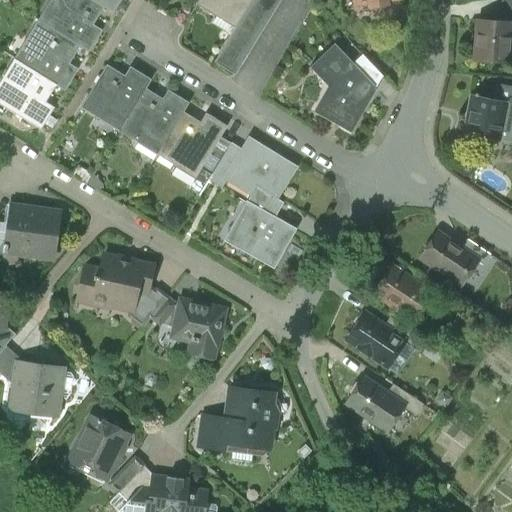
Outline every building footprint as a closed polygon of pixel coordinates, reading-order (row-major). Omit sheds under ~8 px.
[(113,13),(91,0),(50,0),(50,1),(59,6),(48,24),(39,19),(38,20),(89,52),(102,30),(93,25),(103,9),(112,14),(113,13)] [(91,0),(113,13),(120,0),(91,0)] [(199,0),(197,5),(235,29),(252,0),(199,0)] [(252,0),(235,29),(214,63),(235,75),(235,73),(280,0),(252,0)] [(511,0),(501,0),(501,12),(511,12),(511,0)] [(89,52),(38,20),(26,40),(35,45),(24,63),(15,58),(14,59),(65,90),(78,69),(69,64),(79,48),(88,53),(89,52)] [(511,23),(477,21),(474,61),(509,64),(510,41),(511,23)] [(353,64),(334,44),(310,68),(311,69),(316,64),(334,83),(317,112),(314,110),(313,112),(351,134),(352,132),(349,130),(370,95),(366,93),(369,89),(372,85),(353,64)] [(383,77),(362,55),(353,64),(372,85),(373,84),(372,83),(379,77),(381,78),(383,77)] [(65,90),(14,59),(2,79),(11,84),(0,101),(0,104),(41,130),(55,108),(46,102),(56,87),(64,92),(65,90)] [(107,65),(81,108),(119,131),(150,80),(130,67),(125,76),(107,65)] [(150,80),(119,131),(157,155),(188,103),(168,91),(162,99),(147,90),(152,81),(150,80)] [(498,101),(472,95),(464,133),(500,141),(500,140),(511,142),(511,89),(500,87),(498,101)] [(195,120),(184,113),(190,104),(188,103),(157,155),(176,167),(181,158),(201,169),(215,146),(217,142),(227,127),(206,114),(201,122),(195,120)] [(294,168),(248,140),(247,143),(239,156),(229,173),(230,174),(256,190),(258,187),(276,198),(294,168)] [(228,149),(217,142),(215,146),(201,169),(211,176),(228,149)] [(211,176),(208,180),(221,188),(230,174),(229,173),(239,156),(228,149),(211,176)] [(278,199),(258,187),(256,190),(248,205),(268,217),(268,216),(278,199)] [(248,205),(247,204),(227,240),(273,266),(293,230),(268,216),(268,217),(248,205)] [(60,213),(11,206),(8,224),(0,222),(0,242),(2,243),(1,252),(35,257),(36,252),(54,255),(60,213)] [(460,250),(438,235),(430,247),(428,246),(421,256),(422,261),(431,267),(432,266),(462,285),(477,262),(478,261),(460,250)] [(490,255),(467,240),(460,250),(478,261),(477,262),(483,266),(490,255)] [(153,268),(103,256),(99,275),(83,272),(75,309),(76,309),(77,301),(93,305),(100,301),(130,307),(134,308),(138,290),(148,292),(149,286),(153,268)] [(411,281),(389,266),(382,276),(384,277),(376,289),(377,295),(386,300),(386,303),(394,309),(397,308),(415,320),(431,296),(432,295),(411,281)] [(442,288),(417,271),(411,281),(432,295),(431,296),(435,299),(442,288)] [(155,290),(149,286),(148,292),(138,290),(134,308),(130,307),(128,317),(142,328),(150,318),(167,297),(157,288),(155,290)] [(167,297),(150,318),(160,326),(162,324),(174,326),(178,308),(175,307),(177,305),(167,297)] [(225,310),(180,300),(178,308),(174,326),(171,337),(191,342),(188,354),(213,359),(218,334),(220,334),(225,310)] [(383,327),(362,313),(355,322),(357,324),(349,335),(350,341),(359,347),(359,350),(367,356),(370,355),(381,362),(380,363),(382,365),(383,364),(388,367),(404,343),(405,342),(383,327)] [(416,335),(390,318),(383,327),(405,342),(404,343),(409,346),(416,335)] [(1,329),(0,329),(0,352),(5,346),(14,335),(2,325),(1,329)] [(18,358),(5,346),(0,352),(0,373),(13,385),(17,363),(18,363),(18,358)] [(18,363),(17,363),(13,385),(10,410),(56,417),(63,369),(18,363)] [(386,395),(364,380),(356,392),(355,391),(347,402),(348,407),(358,413),(359,411),(388,431),(403,408),(404,407),(386,395)] [(423,405),(393,385),(386,395),(404,407),(403,408),(415,416),(423,405)] [(267,394),(231,389),(227,421),(205,418),(201,446),(225,449),(226,443),(262,448),(267,444),(269,429),(275,422),(276,414),(273,408),(268,408),(269,399),(267,394)] [(128,435),(91,417),(68,462),(71,463),(72,461),(85,467),(84,469),(87,471),(88,469),(104,477),(103,479),(105,480),(110,470),(113,470),(117,463),(115,461),(128,435)] [(135,458),(109,485),(118,493),(144,466),(135,458)] [(144,466),(118,493),(127,502),(139,490),(150,492),(153,475),(144,466)] [(183,479),(153,475),(150,492),(139,490),(127,502),(117,511),(216,511),(217,508),(215,505),(205,504),(206,491),(181,487),(183,479)]
